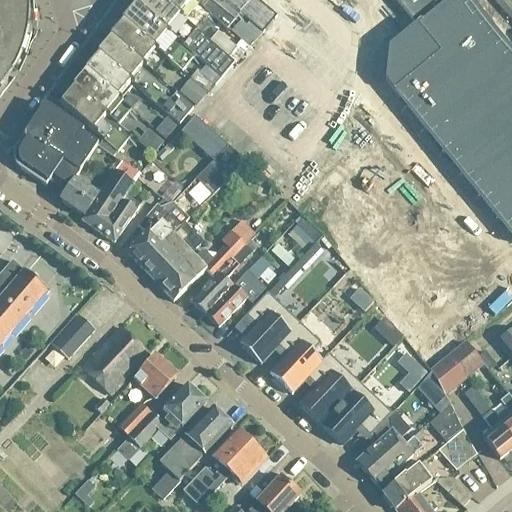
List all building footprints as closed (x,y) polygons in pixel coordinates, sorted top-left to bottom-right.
[(0,0),(0,83),(12,68),(14,63),(17,57),(19,51),(22,42),(18,36),(22,9),(26,4),(25,0),(0,0)] [(235,64),(159,0),(134,0),(132,4),(193,56),(204,65),(220,79),(233,63),(235,65),(235,64)] [(208,15),(190,0),(159,0),(235,64),(248,49),(240,42),(236,46),(232,42),(231,43),(204,21),(208,15)] [(190,0),(208,15),(229,32),(242,17),(237,13),(221,0),(190,0)] [(221,0),(237,13),(242,17),(242,18),(261,34),(276,16),(256,0),(221,0)] [(385,80),(384,81),(433,142),(479,199),(511,171),(511,52),(469,0),(446,0),(414,26),(387,48),(389,49),(385,80)] [(392,0),(414,26),(446,0),(392,0)] [(509,2),(506,0),(493,0),(501,8),(509,2)] [(511,5),(509,2),(501,8),(511,20),(511,5)] [(193,56),(132,4),(120,21),(156,52),(180,72),(193,56)] [(261,34),(242,18),(229,32),(240,41),(240,42),(248,49),(247,48),(261,34)] [(156,52),(120,21),(107,38),(152,75),(163,62),(154,55),(156,52)] [(152,75),(107,38),(96,54),(132,85),(156,106),(171,120),(178,125),(187,115),(192,109),(152,75)] [(96,54),(83,71),(120,102),(132,85),(96,54)] [(207,94),(215,85),(197,70),(189,79),(207,94)] [(120,102),(83,71),(71,87),(129,137),(130,137),(117,125),(130,110),(120,102)] [(71,87),(71,88),(59,105),(95,136),(96,135),(101,140),(96,147),(111,157),(115,152),(116,153),(129,137),(71,87)] [(189,99),(196,105),(205,95),(198,89),(189,99)] [(81,132),(42,105),(12,150),(12,153),(12,157),(12,159),(14,164),(15,166),(17,168),(45,187),(48,181),(60,162),(78,173),(96,146),(79,135),(81,132)] [(194,116),(182,129),(215,159),(227,147),(194,116)] [(164,140),(176,127),(166,118),(154,131),(164,140)] [(158,158),(168,168),(183,150),(173,141),(158,158)] [(215,159),(193,180),(211,197),(245,162),(227,146),(227,147),(215,159)] [(140,171),(147,183),(165,171),(158,159),(140,171)] [(82,217),(79,221),(98,234),(126,194),(132,186),(130,184),(137,173),(120,161),(113,172),(112,172),(96,195),(97,196),(82,217)] [(73,180),(78,173),(60,162),(48,181),(65,193),(59,202),(82,217),(97,196),(96,195),(73,180)] [(511,171),(479,199),(511,239),(511,171)] [(127,195),(126,194),(98,234),(112,243),(139,203),(127,195)] [(143,234),(125,255),(139,269),(152,257),(149,255),(169,235),(171,236),(182,225),(188,219),(172,203),(159,209),(155,206),(136,228),(143,234)] [(307,251),(321,237),(302,220),(289,233),(307,251)] [(152,257),(139,269),(172,303),(205,272),(213,279),(230,261),(242,248),(255,235),(241,221),(220,243),(224,247),(213,259),(205,252),(201,251),(193,259),(189,255),(201,243),(182,225),(171,236),(169,235),(149,255),(152,257)] [(231,288),(204,318),(208,322),(216,329),(258,284),(256,281),(272,264),(262,255),(238,280),(231,288)] [(230,261),(213,279),(190,304),(204,318),(231,288),(224,281),(237,268),(230,261)] [(0,347),(47,293),(11,262),(0,275),(0,347)] [(238,344),(237,345),(260,366),(260,365),(260,364),(278,346),(298,324),(266,294),(245,316),(256,325),(238,344)] [(67,360),(94,331),(78,316),(51,346),(67,360)] [(269,373),(268,374),(291,395),(292,394),(291,394),(307,377),(328,355),(327,354),(321,361),(311,352),(319,344),(298,324),(278,346),(287,355),(270,373),(269,373)] [(511,329),(508,333),(495,343),(511,363),(511,329)] [(108,396),(146,355),(119,330),(81,370),(108,396)] [(465,342),(445,358),(465,381),(483,366),(473,353),(465,342)] [(477,357),(473,353),(483,366),(484,366),(488,371),(495,366),(484,351),(477,357)] [(316,386),(298,406),(320,426),(359,384),(328,355),(307,377),(316,386)] [(153,357),(131,380),(153,401),(175,377),(153,357)] [(465,381),(445,358),(429,371),(430,373),(435,382),(441,391),(444,398),(465,381)] [(426,374),(417,365),(398,385),(407,394),(426,374)] [(435,382),(430,373),(417,390),(427,402),(441,391),(435,382)] [(359,384),(320,426),(341,446),(359,426),(369,436),(372,433),(373,434),(388,418),(391,415),(359,384)] [(140,424),(126,438),(137,448),(139,450),(158,431),(168,441),(180,429),(204,404),(185,385),(161,410),(163,412),(161,414),(166,418),(161,424),(150,414),(140,424)] [(506,410),(495,419),(500,425),(511,440),(511,401),(507,396),(500,402),(506,410)] [(102,399),(94,409),(100,415),(109,405),(102,399)] [(126,438),(150,414),(139,405),(117,429),(126,438)] [(157,464),(163,470),(147,487),(161,501),(167,495),(175,486),(177,484),(176,483),(229,428),(209,409),(157,464)] [(511,440),(500,425),(495,419),(487,409),(481,415),(483,417),(482,418),(493,431),(482,440),(499,461),(511,450),(511,440)] [(380,442),(355,463),(368,478),(403,447),(398,441),(405,435),(399,428),(401,422),(393,413),(391,415),(388,418),(373,434),(380,442)] [(448,442),(461,432),(453,422),(440,432),(448,442)] [(215,464),(205,469),(213,476),(245,443),(233,431),(208,458),(215,464)] [(461,432),(448,442),(437,451),(454,472),(474,456),(461,432)] [(403,447),(368,478),(377,488),(383,495),(396,483),(389,476),(412,457),(422,447),(413,437),(403,447)] [(195,478),(182,492),(190,499),(203,485),(207,490),(212,494),(229,477),(240,487),(264,461),(262,459),(263,455),(258,449),(253,451),(245,443),(213,476),(205,469),(204,469),(195,478)] [(383,495),(382,496),(394,511),(416,494),(430,485),(417,467),(405,477),(403,476),(396,483),(383,495)] [(250,509),(247,511),(283,511),(297,497),(287,487),(289,484),(281,476),(255,503),(250,509)] [(451,480),(436,480),(433,483),(461,508),(470,498),(451,480)] [(416,494),(394,511),(431,511),(436,509),(431,503),(426,506),(416,494)]
